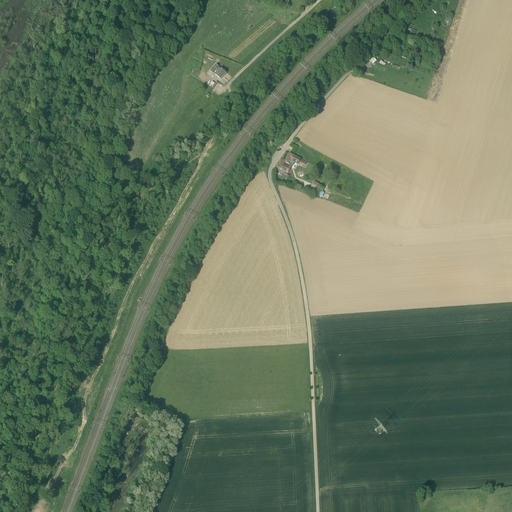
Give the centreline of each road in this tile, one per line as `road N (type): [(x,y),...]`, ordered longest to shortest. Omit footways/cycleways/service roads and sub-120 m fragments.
road 1 (residential): [(318,511),(305,301),(270,168),(412,0)]
road 2 (residential): [(218,94),(319,0)]
